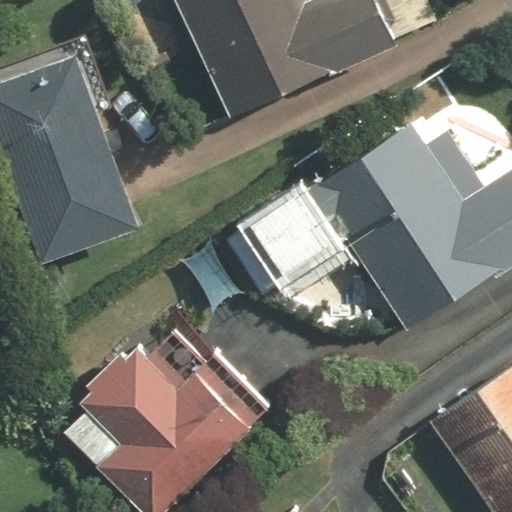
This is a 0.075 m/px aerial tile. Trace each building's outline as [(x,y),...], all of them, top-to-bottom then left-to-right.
[(171,0),(227,124),(392,50),(369,0),(312,0),(301,5),(298,0),(171,0)] [(0,159),(37,268),(136,235),(75,56),(0,80),(0,159)] [(343,244),(407,336),(511,263),(511,171),(511,169),(484,188),(445,131),(421,148),(406,126),(319,185),(315,180),(224,242),(263,298),(343,244)] [(69,403),(83,416),(63,439),(144,511),(171,511),(268,405),(179,325),(144,364),(122,344),(69,403)] [(511,511),(511,361),(424,422),(486,511),(511,511)]
